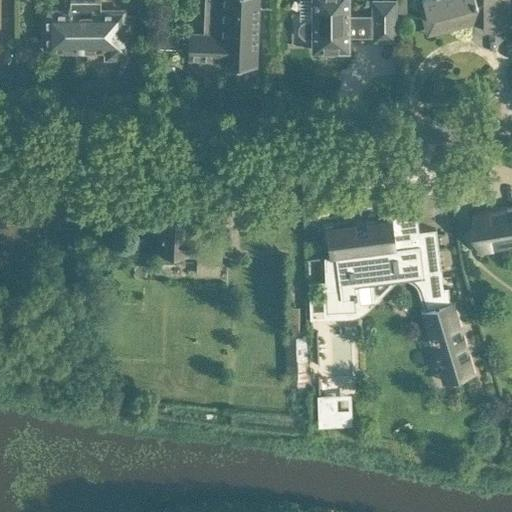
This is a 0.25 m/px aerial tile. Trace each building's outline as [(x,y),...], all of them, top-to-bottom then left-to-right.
[(45,11),(45,30),(45,50),(106,50),(106,57),(131,57),(131,20),(123,20),(123,10),(100,10),(100,0),(70,0),(70,8),(68,8),(68,10),(45,11)] [(190,33),(189,58),(221,59),(221,64),(256,65),(258,0),(223,0),(222,34),(190,33)] [(299,27),(299,31),(299,33),(300,34),(301,35),(302,36),(304,37),(305,37),(313,37),(313,50),(347,50),(347,0),(312,0),(313,21),(304,22),(303,22),(302,23),(301,24),(300,25),(299,26),(299,27)] [(372,0),(372,20),(373,40),(395,40),(395,0),(372,0)] [(421,0),(427,18),(429,18),(432,29),(483,16),(483,30),(508,30),(508,0),(421,0)] [(406,2),(397,2),(397,13),(406,13),(406,2)] [(420,289),(421,290),(427,310),(422,311),(443,381),(473,372),(453,302),(450,303),(448,287),(443,288),(436,229),(418,231),(415,205),(386,208),(388,225),(376,227),(375,221),(366,223),(366,226),(355,227),(355,223),(326,227),(328,246),(333,245),(334,255),(324,257),(326,311),(355,310),(352,284),(399,278),(401,278),(402,278),(404,278),(405,278),(407,278),(408,278),(410,279),(411,279),(412,280),(413,281),(415,282),(416,283),(417,284),(418,285),(419,286),(420,287),(420,289)] [(511,205),(476,212),(476,213),(479,213),(483,237),(489,236),(491,248),(482,250),(483,251),(511,246),(511,205)] [(160,235),(159,260),(177,261),(177,255),(198,255),(197,271),(219,272),(219,263),(222,263),(223,242),(228,242),(229,229),(185,228),(185,216),(161,215),(160,235)] [(307,369),(308,334),(287,333),(285,368),(307,369)] [(106,387),(117,387),(118,367),(106,367),(106,387)] [(336,394),(317,395),(318,426),(337,425),(336,394)]
